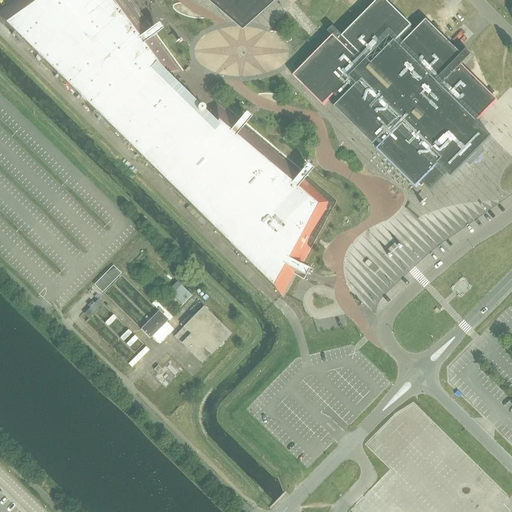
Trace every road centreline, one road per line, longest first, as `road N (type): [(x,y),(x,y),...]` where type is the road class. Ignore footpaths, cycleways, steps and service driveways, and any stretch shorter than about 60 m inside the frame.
road 1 (unclassified): [(0,268),(249,511)]
road 2 (unclassified): [(421,373),(383,339),(388,314),(511,213)]
road 3 (unclassified): [(421,373),(511,279)]
